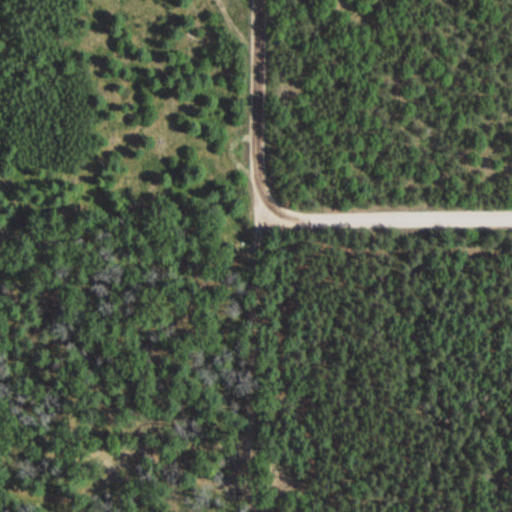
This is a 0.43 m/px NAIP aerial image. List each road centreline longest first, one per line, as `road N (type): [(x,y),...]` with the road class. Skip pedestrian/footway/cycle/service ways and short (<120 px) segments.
road 1 (track): [(248,511),(258,183)]
road 2 (residential): [(511,217),(258,219)]
road 3 (track): [(251,443),(144,453),(0,452)]
road 4 (residential): [(258,183),(258,0)]
